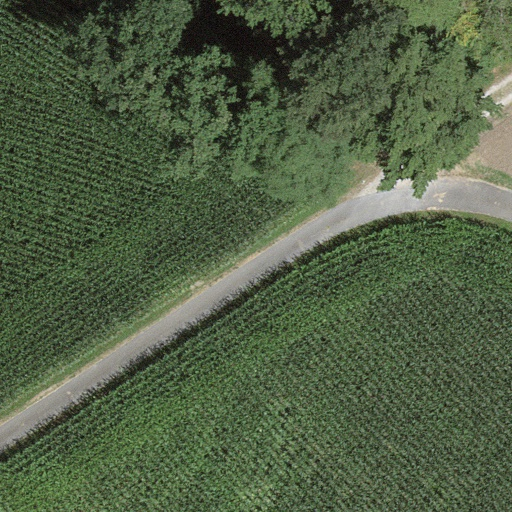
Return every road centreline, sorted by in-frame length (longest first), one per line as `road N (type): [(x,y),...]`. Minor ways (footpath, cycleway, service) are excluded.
road 1 (track): [(0,440),(326,221),(394,197),(476,199),(511,209)]
road 2 (track): [(446,141),(242,0)]
road 3 (track): [(511,92),(446,141),(394,197)]
